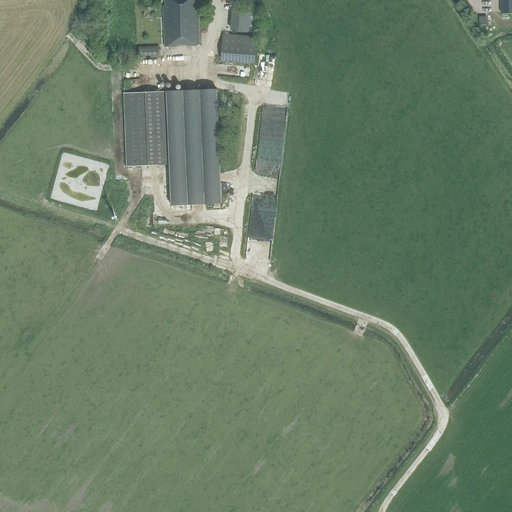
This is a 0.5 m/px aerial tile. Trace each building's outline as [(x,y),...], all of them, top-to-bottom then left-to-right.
[(164,47),(198,45),(195,0),(164,0),(165,5),(162,5),(164,47)] [(511,0),(500,0),(501,13),(511,12),(511,0)] [(256,32),(257,14),(233,12),(231,30),(256,32)] [(253,62),(255,40),(221,34),(220,59),(253,62)] [(159,58),(159,47),(138,47),(138,59),(159,58)] [(122,93),(125,167),(168,165),(169,205),(219,203),(215,90),(122,93)]
